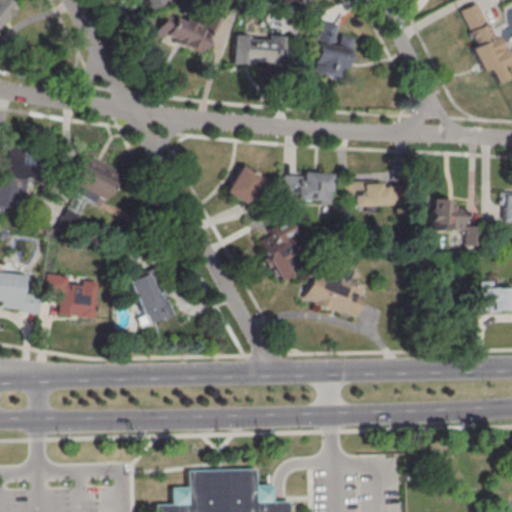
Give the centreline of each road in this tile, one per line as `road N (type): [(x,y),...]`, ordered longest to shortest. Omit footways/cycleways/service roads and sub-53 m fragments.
road 1 (secondary): [(511,366),(0,385)]
road 2 (secondary): [(0,426),(497,410)]
road 3 (residential): [(270,373),(66,0)]
road 4 (residential): [(0,85),(127,111),(399,129)]
